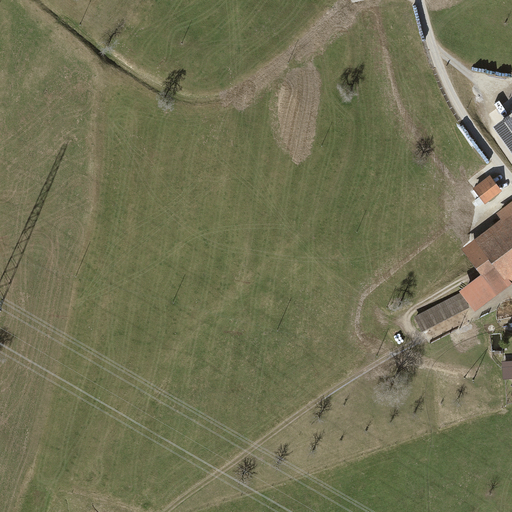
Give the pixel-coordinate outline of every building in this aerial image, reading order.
[(511,113),(495,126),(511,148),(511,113)] [(502,190),(490,175),(473,188),(485,203),(502,190)] [(465,289),(475,304),(511,278),(511,202),(498,213),(504,220),(464,248),(484,276),(465,289)] [(465,289),(413,317),(422,333),(475,304),(465,289)] [(511,359),(499,360),(500,378),(511,377),(511,359)] [(501,398),(488,401),(490,409),(503,405),(501,398)]
